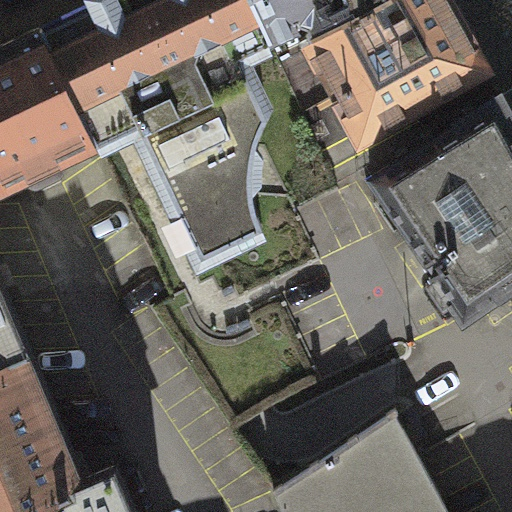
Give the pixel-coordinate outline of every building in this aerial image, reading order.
[(248,0),(93,0),(41,24),(97,140),(140,122),(201,253),(263,226),(254,192),(261,183),(263,154),(255,142),(267,112),(240,57),(268,41),(248,0)] [(305,23),(311,36),(378,0),(248,0),(268,41),(305,23)] [(444,0),(378,0),(311,36),(360,131),(478,64),(444,0)] [(41,24),(0,44),(0,183),(28,171),(33,180),(62,168),(59,157),(97,140),(41,24)] [(511,125),(496,97),(368,177),(463,310),(511,276),(511,125)] [(0,360),(27,349),(0,283),(0,360)] [(0,511),(133,511),(112,463),(82,477),(27,349),(0,360),(0,511)] [(448,511),(395,411),(276,493),(283,511),(448,511)]
